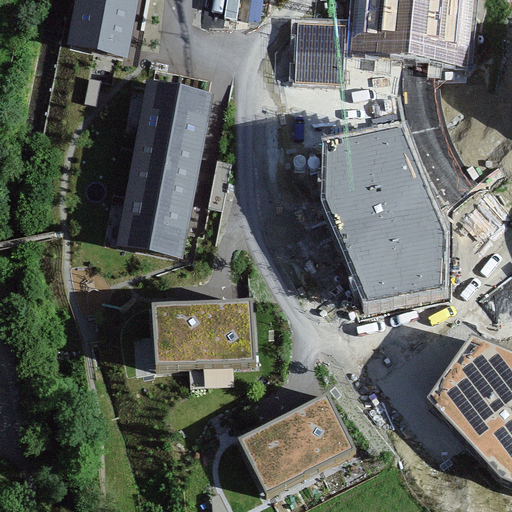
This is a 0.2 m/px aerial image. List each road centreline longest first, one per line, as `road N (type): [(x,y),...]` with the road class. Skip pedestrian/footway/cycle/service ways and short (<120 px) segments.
road 1 (residential): [(304,0),(272,29),(252,66),(244,138),(250,218),(316,347)]
road 2 (residential): [(28,511),(22,411),(0,325)]
road 3 (unknown): [(252,66),(371,102)]
